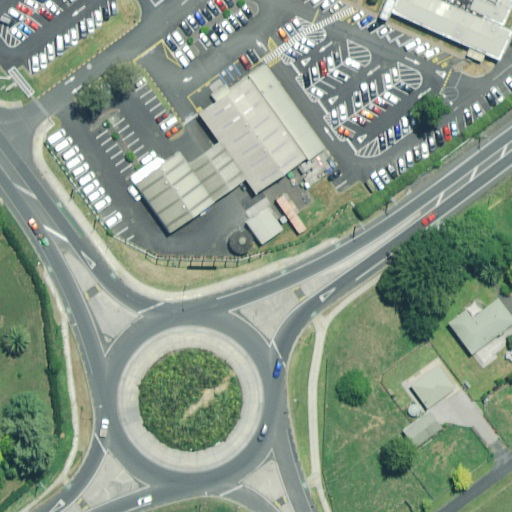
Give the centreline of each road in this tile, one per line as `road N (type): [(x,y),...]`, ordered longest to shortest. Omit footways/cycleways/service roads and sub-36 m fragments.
road 1 (primary): [(193,315),(325,261),(455,188)]
road 2 (primary): [(455,188),(425,220),(312,302),(268,374)]
road 3 (primary): [(107,393),(48,222)]
road 4 (primary): [(48,222),(126,294),(166,318)]
